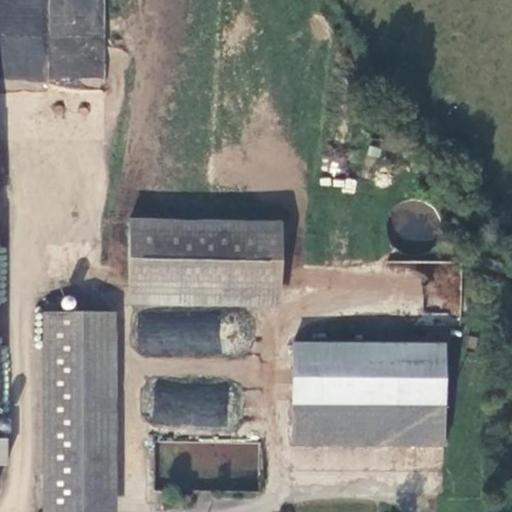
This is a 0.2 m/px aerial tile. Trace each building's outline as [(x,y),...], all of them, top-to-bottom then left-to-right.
[(6,120),(0,119),(0,495),(0,471),(11,471),(12,444),(1,444),(6,120)] [(277,297),(277,232),(124,232),(125,295),(277,297)] [(136,354),(219,356),(220,314),(137,311),(136,354)] [(113,511),(112,324),(41,325),(42,511),(113,511)] [(291,407),(364,407),(364,362),(364,351),(291,351),(291,407)] [(440,362),(364,362),(364,407),(440,407),(440,362)] [(153,383),(152,425),(225,427),(227,385),(153,383)] [(291,451),(440,451),(440,407),(364,407),(291,407),(291,451)] [(169,484),(255,486),(256,445),(170,442),(169,484)]
